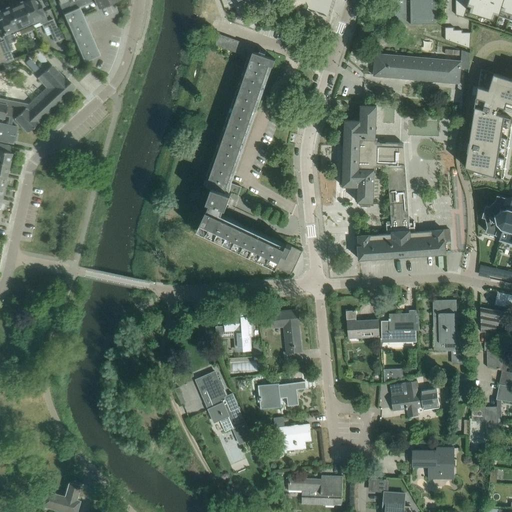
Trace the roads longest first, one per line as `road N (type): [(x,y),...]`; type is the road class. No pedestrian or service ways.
road 1 (residential): [(10,256),(31,166),(109,89),(139,22),(139,0)]
road 2 (residential): [(163,288),(164,382),(199,458),(237,511)]
road 3 (residential): [(318,284),(305,144),(327,71)]
road 4 (residential): [(318,284),(442,277),(511,291)]
road 5 (residential): [(163,288),(318,284)]
road 6 (residential): [(148,286),(10,256)]
road 7 (residential): [(331,415),(318,284)]
